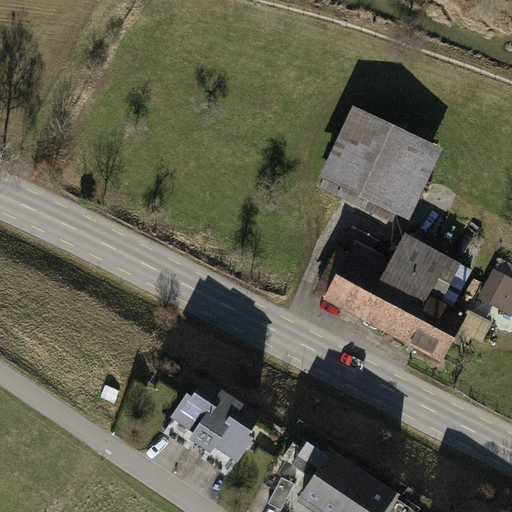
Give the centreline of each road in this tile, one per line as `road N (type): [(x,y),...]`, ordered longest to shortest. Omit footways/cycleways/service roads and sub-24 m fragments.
road 1 (secondary): [(511,450),(0,194)]
road 2 (residential): [(207,511),(0,372)]
